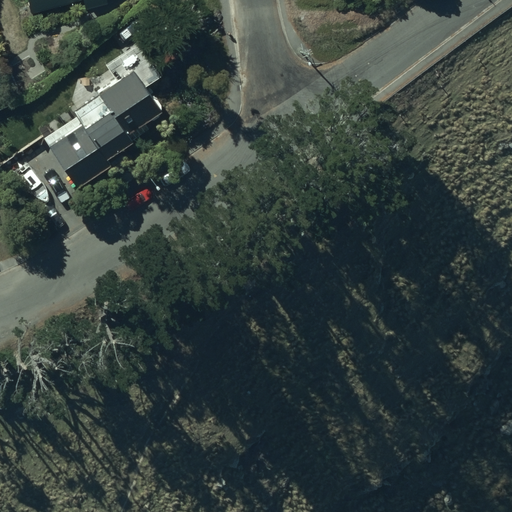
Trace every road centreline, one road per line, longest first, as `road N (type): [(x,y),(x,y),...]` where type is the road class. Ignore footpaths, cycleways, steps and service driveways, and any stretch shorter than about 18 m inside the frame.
road 1 (residential): [(269,138),(62,271),(0,298)]
road 2 (residential): [(462,0),(269,138)]
road 3 (residential): [(253,0),(269,138)]
